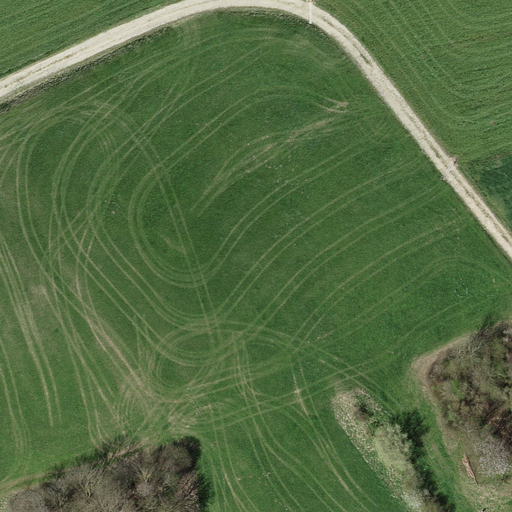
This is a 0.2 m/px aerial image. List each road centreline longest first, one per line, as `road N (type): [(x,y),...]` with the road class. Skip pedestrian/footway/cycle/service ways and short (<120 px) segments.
road 1 (track): [(511,248),(337,31),(314,15),(261,0)]
road 2 (track): [(217,0),(157,16),(0,89)]
